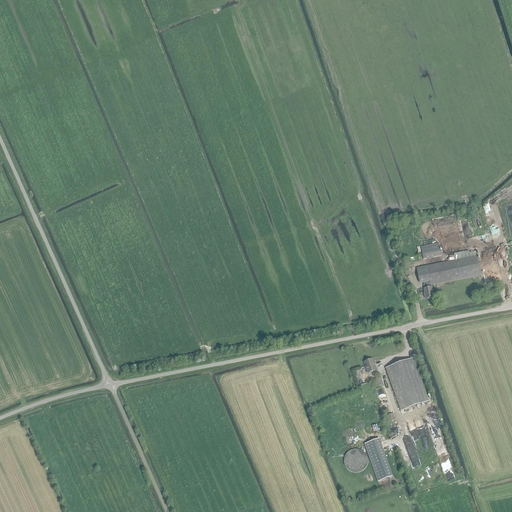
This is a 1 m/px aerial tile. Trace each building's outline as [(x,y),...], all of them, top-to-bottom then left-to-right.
[(462,235),(471,233),(468,218),(459,221),(462,235)] [(433,233),(433,231),(433,229),(433,227),(432,226),(431,224),(429,223),(428,222),(426,222),(424,222),(422,222),(420,222),(419,223),(417,224),(416,226),(415,227),(415,229),(414,231),(415,233),(415,234),(416,236),(417,237),(418,239),(420,240),(422,240),(424,240),(426,240),(427,240),(429,239),(430,238),(432,236),(433,235),(433,233)] [(421,247),(423,260),(441,257),(438,243),(421,247)] [(420,283),(424,283),(425,289),(424,289),(425,296),(426,296),(427,299),(434,298),(432,288),(431,288),(431,286),(481,276),(477,256),(417,268),(420,283)] [(430,401),(414,359),(413,359),(411,360),(386,369),(402,411),(430,401)] [(377,371),(373,360),(365,363),(369,374),(377,371)] [(374,381),(376,388),(383,385),(380,378),(374,381)] [(386,416),(388,423),(396,421),(394,414),(386,416)] [(378,482),(392,477),(379,439),(365,444),(378,482)]
